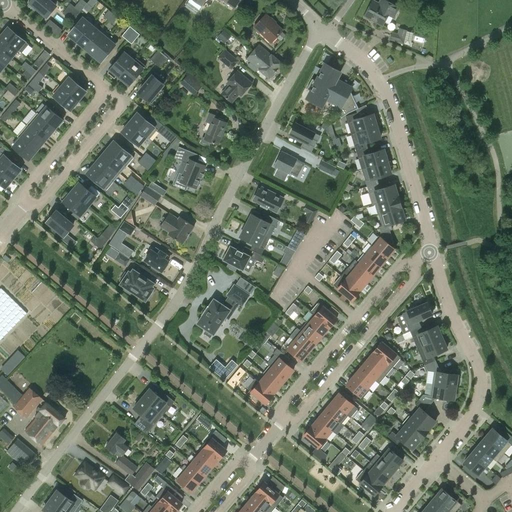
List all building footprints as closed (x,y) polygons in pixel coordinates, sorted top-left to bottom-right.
[(47,17),(55,7),(46,0),(31,0),(27,5),(34,11),(37,8),(47,17)] [(382,26),(388,15),(393,18),(399,7),(384,0),(380,0),(378,3),(372,0),(364,16),(382,26)] [(70,4),(66,9),(75,17),(80,12),(70,4)] [(71,22),(75,17),(66,9),(62,14),(71,22)] [(103,17),(108,21),(113,14),(108,11),(103,17)] [(117,18),(113,14),(108,21),(112,25),(117,18)] [(254,27),(271,43),(282,31),(265,15),(254,27)] [(68,35),(76,42),(90,25),(82,18),(68,35)] [(76,42),(84,48),(98,32),(90,25),(76,42)] [(121,36),(126,40),(134,31),(129,27),(121,36)] [(28,45),(24,42),(8,28),(1,37),(17,50),(21,53),(28,45)] [(389,40),(403,44),(407,31),(399,28),(397,33),(392,32),(389,40)] [(84,48),(92,55),(108,36),(101,29),(98,32),(84,48)] [(139,35),(134,31),(126,40),(131,45),(139,35)] [(117,43),(108,36),(92,55),(101,62),(117,43)] [(1,37),(0,37),(0,49),(11,58),(17,50),(1,37)] [(258,70),(269,79),(281,64),(271,55),(270,55),(258,45),(246,59),(258,69),(258,70)] [(0,49),(0,62),(4,66),(11,58),(0,49)] [(150,60),(154,64),(163,54),(158,50),(150,60)] [(231,68),(237,62),(224,51),(218,58),(231,68)] [(117,75),(119,77),(133,61),(123,53),(107,73),(114,79),(117,75)] [(167,58),(163,54),(154,64),(159,68),(167,58)] [(39,57),(33,64),(38,68),(44,62),(39,57)] [(135,58),(133,61),(119,77),(129,85),(145,66),(135,58)] [(46,64),(38,73),(43,78),(51,68),(46,64)] [(350,91),(352,88),(336,80),(340,72),(325,64),(316,81),(312,79),(306,89),(310,91),(307,98),(322,106),(326,98),(334,103),(341,118),(348,113),(358,108),(350,91)] [(29,66),(26,71),(32,76),(36,71),(29,66)] [(28,81),(32,76),(26,71),(22,75),(28,81)] [(241,96),(251,84),(237,72),(226,84),(229,86),(221,94),(231,102),(238,94),(241,96)] [(38,73),(28,85),(35,90),(38,93),(42,88),(37,84),(43,78),(38,73)] [(154,94),(165,81),(155,73),(138,93),(151,104),(157,97),(154,94)] [(181,84),(194,95),(201,87),(188,76),(181,84)] [(69,78),(61,87),(77,101),(85,92),(69,78)] [(9,83),(5,88),(15,97),(19,91),(9,83)] [(31,95),(35,90),(28,85),(24,90),(31,95)] [(69,111),(77,101),(61,87),(53,97),(69,111)] [(15,100),(8,109),(12,113),(20,104),(15,100)] [(36,113),(54,129),(62,120),(46,107),(39,116),(36,113)] [(12,113),(8,109),(0,118),(5,122),(12,113)] [(36,113),(26,125),(45,140),(54,129),(36,113)] [(213,118),(214,115),(208,113),(205,122),(211,124),(205,138),(203,137),(200,143),(211,148),(213,142),(218,144),(226,123),(213,118)] [(346,116),(351,134),(377,126),(373,114),(359,118),(357,113),(346,116)] [(137,114),(129,123),(146,137),(149,139),(157,130),(137,114)] [(138,146),(146,137),(129,123),(121,133),(138,146)] [(311,152),(317,141),(312,138),(314,133),(312,132),(313,130),(307,127),(306,129),(296,123),(290,135),(303,142),(300,147),(311,152)] [(35,152),(45,140),(26,125),(17,136),(35,152)] [(380,138),(377,126),(351,134),(356,151),(368,148),(366,142),(380,138)] [(171,142),(175,137),(165,129),(161,134),(171,142)] [(28,160),(35,152),(17,136),(17,137),(20,139),(13,148),(28,160)] [(114,141),(106,150),(126,166),(133,158),(114,141)] [(188,185),(196,188),(204,166),(193,161),(195,154),(178,147),(173,158),(187,163),(182,175),(178,173),(173,186),(185,191),(188,185)] [(356,151),(362,169),(387,161),(384,149),(369,154),(368,148),(356,151)] [(100,158),(119,174),(126,166),(106,150),(100,158)] [(282,171),(290,175),(293,176),(298,179),(305,165),(300,162),(296,160),(281,152),(274,166),(282,171)] [(0,153),(0,168),(12,179),(20,169),(1,153),(0,153)] [(148,155),(145,160),(151,166),(155,161),(148,155)] [(93,166),(110,179),(113,182),(119,174),(100,158),(93,166)] [(147,171),(151,166),(145,160),(141,158),(137,163),(147,171)] [(365,181),(367,187),(378,183),(377,177),(391,173),(387,161),(362,169),(367,168),(371,179),(365,181)] [(331,175),(335,168),(323,162),(319,169),(331,175)] [(110,179),(93,166),(86,174),(103,188),(110,179)] [(0,184),(4,188),(12,179),(0,168),(0,184)] [(137,181),(133,186),(139,191),(143,187),(137,181)] [(79,183),(71,193),(87,207),(95,197),(79,183)] [(367,187),(372,204),(398,197),(394,185),(380,189),(378,183),(367,187)] [(139,191),(133,186),(129,191),(135,196),(139,191)] [(160,196),(146,187),(140,196),(155,205),(160,196)] [(276,212),(283,198),(264,189),(263,191),(258,189),(253,200),(261,204),(260,206),(267,210),(268,208),(276,212)] [(79,216),(87,207),(71,193),(69,195),(66,192),(60,199),(79,216)] [(378,214),(401,207),(398,197),(372,204),(372,205),(375,204),(378,214)] [(122,203),(118,208),(124,213),(128,209),(122,203)] [(314,217),(318,210),(307,204),(303,211),(314,217)] [(118,208),(115,205),(110,210),(120,218),(124,213),(118,208)] [(405,219),(401,207),(378,214),(382,226),(379,227),(381,233),(392,229),(391,224),(405,219)] [(64,236),(72,226),(55,212),(47,221),(64,236)] [(183,244),(194,226),(180,217),(178,220),(169,214),(161,227),(169,233),(168,235),(183,244)] [(253,215),(248,226),(270,238),(279,220),(268,215),(265,221),(253,215)] [(355,224),(359,220),(355,216),(351,220),(355,224)] [(364,223),(359,220),(355,224),(360,228),(364,223)] [(124,222),(120,228),(130,235),(134,229),(124,222)] [(270,238),(248,226),(242,237),(253,243),(250,250),(261,255),(270,238)] [(101,234),(97,239),(104,245),(108,240),(101,234)] [(351,234),(347,239),(352,243),(355,238),(351,234)] [(371,244),(387,258),(395,249),(378,235),(371,244)] [(97,239),(94,236),(90,242),(100,249),(104,245),(97,239)] [(352,243),(347,239),(343,243),(348,247),(352,243)] [(133,251),(121,243),(116,249),(129,257),(133,251)] [(387,258),(371,244),(370,245),(373,247),(366,255),(380,266),(387,258)] [(160,270),(161,271),(163,269),(164,270),(168,264),(166,264),(168,261),(164,258),(166,254),(155,247),(153,251),(151,250),(145,260),(153,266),(151,267),(159,272),(160,270)] [(255,259),(251,257),(230,247),(224,259),(243,269),(249,272),(255,259)] [(285,252),(292,257),(295,251),(288,247),(285,252)] [(333,255),(338,259),(342,254),(337,251),(333,255)] [(255,259),(262,263),(265,257),(254,252),(251,257),(255,259)] [(125,266),(129,259),(119,253),(115,259),(125,266)] [(338,259),(333,255),(329,260),(334,264),(338,259)] [(380,266),(366,255),(359,263),(373,275),(380,266)] [(348,267),(366,283),(373,275),(359,263),(353,271),(348,267)] [(341,276),(359,291),(366,283),(348,267),(341,276)] [(152,287),(154,283),(133,270),(131,273),(129,272),(120,284),(125,287),(123,289),(132,295),(133,292),(145,300),(147,298),(149,299),(154,292),(152,291),(154,288),(152,287)] [(323,277),(318,273),(315,277),(319,281),(323,277)] [(359,291),(341,276),(333,285),(352,300),(359,291)] [(208,307),(202,315),(197,323),(206,330),(204,333),(210,337),(212,334),(213,335),(226,317),(229,319),(233,313),(230,311),(231,309),(229,308),(234,300),(242,305),(250,295),(234,284),(227,295),(229,296),(223,305),(214,298),(208,307)] [(304,290),(308,294),(312,289),(308,286),(304,290)] [(0,340),(27,313),(1,288),(0,288),(0,340)] [(337,318),(318,302),(311,311),(329,327),(337,318)] [(289,308),(294,311),(298,307),(293,303),(289,308)] [(410,331),(421,326),(418,320),(432,314),(427,303),(402,313),(410,331)] [(294,311),(289,308),(285,312),(290,316),(294,311)] [(306,322),(322,335),(329,327),(311,311),(310,312),(313,314),(306,322)] [(277,318),(273,322),(278,326),(282,322),(277,318)] [(316,344),(322,335),(306,322),(300,330),(297,328),(316,344)] [(423,332),(421,326),(410,331),(417,348),(442,337),(437,326),(423,332)] [(316,344),(297,328),(290,336),(309,352),(316,344)] [(267,332),(263,336),(267,340),(271,335),(267,332)] [(267,340),(263,336),(259,341),(264,344),(267,340)] [(301,360),(309,352),(290,336),(283,345),(301,360)] [(447,349),(442,337),(417,348),(424,365),(435,360),(433,355),(447,349)] [(374,351),(393,367),(401,358),(382,342),(374,351)] [(256,354),(251,350),(247,354),(252,358),(256,354)] [(18,351),(1,369),(8,374),(24,357),(18,351)] [(386,375),(393,367),(374,351),(367,359),(386,375)] [(267,363),(286,379),(294,370),(275,354),(267,363)] [(224,379),(238,364),(232,359),(225,367),(216,359),(209,366),(224,379)] [(252,363),(247,359),(243,364),(248,368),(252,363)] [(379,383),(386,375),(367,359),(360,368),(374,379),(379,383)] [(441,372),(435,360),(424,365),(427,371),(434,372),(432,384),(456,387),(458,375),(441,372)] [(263,373),(279,387),(286,379),(267,363),(269,365),(263,373)] [(379,383),(374,379),(360,368),(354,376),(370,390),(370,389),(368,387),(374,380),(379,384),(379,383)] [(407,375),(411,378),(415,374),(410,370),(407,375)] [(279,387),(263,373),(257,380),(255,378),(254,379),(273,394),(279,387)] [(14,407),(26,417),(41,399),(29,389),(22,397),(1,376),(0,377),(0,388),(12,401),(14,407)] [(370,390),(354,376),(346,385),(363,398),(370,390)] [(232,386),(236,381),(231,377),(227,382),(232,386)] [(401,382),(406,385),(410,380),(405,377),(401,382)] [(273,394),(254,379),(247,388),(253,393),(252,394),(257,399),(258,398),(265,403),(273,394)] [(423,394),(419,399),(428,407),(437,397),(454,399),(456,387),(432,384),(430,395),(423,394)] [(142,398),(162,415),(174,401),(165,394),(161,398),(150,389),(142,398)] [(395,389),(391,393),(396,397),(399,392),(395,389)] [(332,402),(348,415),(351,417),(358,409),(339,393),(332,402)] [(396,397),(391,393),(387,397),(392,401),(396,397)] [(0,413),(9,404),(0,394),(0,413)] [(162,415),(142,398),(134,407),(141,414),(134,423),(146,434),(162,415)] [(409,415),(428,431),(436,421),(424,412),(428,407),(419,399),(415,404),(419,408),(412,417),(410,415),(409,415)] [(384,401),(380,406),(385,410),(388,405),(384,401)] [(351,417),(348,415),(332,402),(325,410),(344,425),(342,423),(348,416),(350,418),(351,417)] [(36,418),(24,431),(41,445),(53,432),(65,418),(46,403),(40,410),(38,409),(36,411),(38,413),(34,417),(36,418)] [(391,407),(387,412),(391,415),(396,411),(391,407)] [(344,425),(325,410),(318,418),(337,434),(344,425)] [(205,418),(200,414),(196,419),(201,423),(208,429),(212,424),(205,418)] [(420,439),(428,431),(409,415),(402,424),(409,430),(420,439)] [(336,434),(337,434),(318,418),(311,426),(328,440),(325,438),(332,430),(336,434)] [(366,422),(362,427),(367,431),(371,426),(366,422)] [(412,449),(420,439),(409,430),(402,424),(404,426),(397,435),(392,431),(388,436),(397,444),(401,439),(412,449)] [(316,446),(317,447),(312,453),(322,461),(327,455),(320,449),(328,440),(311,426),(304,436),(311,442),(310,443),(315,447),(316,446)] [(492,428),(485,437),(505,453),(511,444),(511,436),(506,432),(502,437),(492,428)] [(359,431),(355,435),(360,439),(364,435),(359,431)] [(123,460),(118,466),(131,476),(137,467),(121,455),(127,448),(122,444),(125,440),(116,433),(105,446),(123,460)] [(182,434),(179,439),(183,443),(187,438),(182,434)] [(356,444),(360,439),(355,435),(352,440),(356,444)] [(226,450),(219,444),(220,443),(215,439),(214,440),(210,436),(202,445),(219,459),(226,450)] [(366,437),(362,441),(367,445),(371,440),(366,437)] [(478,445),(493,458),(497,462),(505,453),(485,437),(478,445)] [(25,467),(32,459),(36,454),(18,439),(14,443),(6,451),(25,467)] [(175,444),(180,447),(183,443),(179,439),(175,444)] [(363,450),(367,445),(362,441),(359,446),(363,450)] [(198,455),(212,467),(219,459),(202,445),(202,446),(204,448),(198,455)] [(486,466),(493,458),(478,445),(471,454),(486,466)] [(345,447),(342,452),(346,456),(350,451),(345,447)] [(382,457),(396,469),(403,460),(389,448),(382,457)] [(169,449),(165,454),(169,458),(173,453),(169,449)] [(349,458),(353,462),(360,454),(355,450),(349,458)] [(342,461),(346,456),(342,452),(338,457),(342,461)] [(479,474),(486,466),(471,454),(464,462),(479,474)] [(212,467),(198,455),(192,463),(206,475),(212,467)] [(382,457),(375,465),(370,461),(370,462),(389,477),(396,469),(382,457)] [(389,477),(370,462),(363,470),(382,486),(389,477)] [(137,490),(154,468),(147,463),(130,484),(137,490)] [(157,463),(154,468),(158,472),(162,467),(157,463)] [(183,469),(199,483),(206,475),(192,463),(185,471),(183,469)] [(81,480),(80,480),(80,482),(82,486),(84,488),(87,488),(90,487),(94,482),(98,485),(104,477),(87,464),(83,469),(81,467),(75,475),(81,480)] [(337,466),(333,471),(338,475),(342,470),(337,466)] [(183,469),(175,478),(191,492),(199,483),(183,469)] [(508,475),(505,469),(500,472),(503,478),(508,475)] [(382,486),(363,470),(356,479),(362,484),(361,486),(366,490),(367,489),(374,495),(382,486)] [(496,484),(498,481),(501,478),(496,474),(491,480),(496,484)] [(113,476),(109,482),(123,493),(128,486),(113,476)] [(147,482),(144,487),(148,491),(152,486),(147,482)] [(257,491),(276,507),(283,498),(277,492),(278,491),(273,487),(272,488),(265,482),(257,491)] [(158,499),(173,511),(174,511),(182,503),(179,501),(183,497),(167,483),(156,497),(158,499)] [(145,495),(148,491),(144,487),(140,491),(145,495)] [(442,489),(435,497),(452,511),(454,511),(461,505),(457,501),(460,496),(455,491),(451,496),(442,489)] [(57,490),(50,500),(66,511),(67,511),(73,511),(83,500),(74,494),(70,500),(57,490)] [(265,511),(271,511),(276,507),(257,491),(250,499),(265,511)] [(129,493),(125,498),(130,502),(134,497),(129,493)] [(452,511),(435,497),(428,505),(435,511),(447,511),(449,510),(451,511),(452,511)] [(130,502),(125,498),(121,503),(126,506),(130,502)] [(157,511),(173,511),(158,499),(152,506),(149,504),(157,511)] [(250,511),(265,511),(250,499),(244,507),(250,511)] [(306,503),(302,499),(298,504),(302,508),(306,503)] [(66,511),(50,500),(43,509),(46,511),(66,511)]
